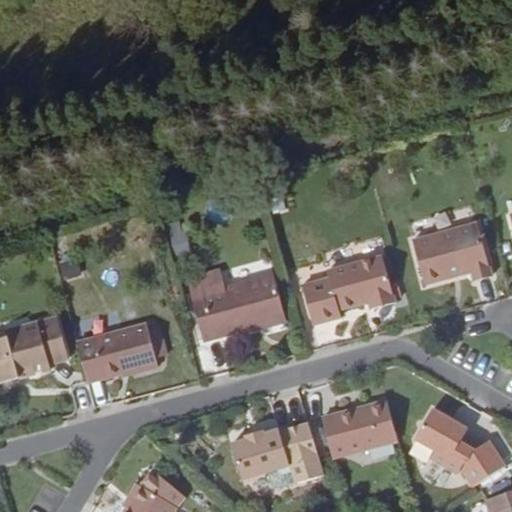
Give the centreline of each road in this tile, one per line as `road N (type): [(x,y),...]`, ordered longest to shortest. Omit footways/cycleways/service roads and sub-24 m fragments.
road 1 (residential): [(511,409),(392,348),(129,421)]
road 2 (residential): [(129,421),(0,455)]
